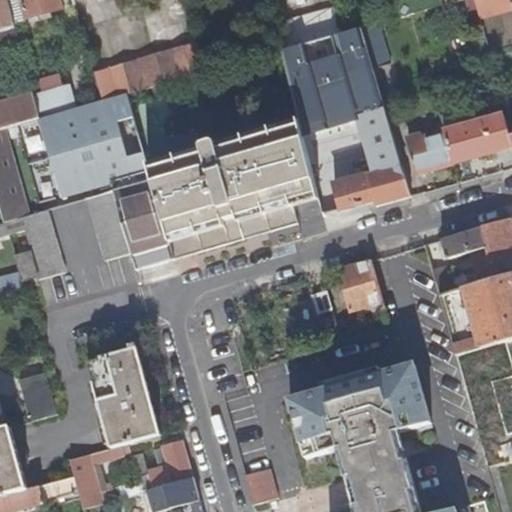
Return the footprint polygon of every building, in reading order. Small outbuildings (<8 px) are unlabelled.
[(0,0),(0,54),(10,52),(16,74),(27,72),(12,17),(8,0),(0,0)] [(8,0),(12,17),(24,13),(27,22),(62,12),(59,0),(8,0)] [(395,0),(401,20),(410,17),(442,8),(439,0),(395,0)] [(439,0),(442,8),(460,3),(470,0),(439,0)] [(294,50),(342,36),(335,10),(273,28),(280,54),(294,50)] [(403,201),(411,199),(374,71),(365,40),(362,31),(342,36),(294,50),(280,54),(279,54),(301,130),(355,114),(357,120),(373,176),(335,186),(342,213),(374,204),(375,209),(387,205),(403,201)] [(365,40),(374,71),(390,66),(381,36),(365,40)] [(102,105),(127,98),(203,76),(195,47),(94,76),(102,105)] [(34,101),(40,122),(67,115),(58,81),(31,88),(33,96),(34,101)] [(0,104),(0,110),(34,101),(33,96),(0,104)] [(160,266),(176,262),(176,260),(150,175),(127,98),(102,105),(67,115),(40,122),(30,125),(15,130),(37,205),(94,189),(97,198),(114,194),(132,256),(137,273),(160,266)] [(0,133),(0,134),(15,130),(30,125),(40,122),(34,101),(0,110),(0,133)] [(333,127),(357,120),(355,114),(301,130),(302,135),(320,130),(333,127)] [(444,133),(453,166),(511,149),(511,139),(505,116),(444,133)] [(336,138),(333,127),(320,130),(323,141),(336,138)] [(293,204),(319,196),(302,135),(301,130),(219,154),(218,149),(214,147),(206,149),(203,153),(205,159),(150,175),(176,260),(246,239),(243,231),(269,224),(271,231),(298,223),(293,204)] [(0,133),(0,208),(4,223),(22,218),(24,218),(0,134),(0,133)] [(418,176),(453,166),(444,133),(421,140),(420,137),(408,140),(418,176)] [(106,263),(132,256),(114,194),(97,198),(89,201),(106,263)] [(66,274),(48,211),(24,218),(22,218),(27,233),(40,281),(66,274)] [(4,223),(8,238),(27,233),(22,218),(4,223)] [(458,357),(511,342),(511,228),(510,223),(483,231),(488,250),(487,250),(495,281),(481,285),(456,292),(441,296),(458,357)] [(272,234),(271,231),(269,224),(243,231),(246,239),(246,242),(272,234)] [(488,250),(483,231),(464,236),(443,242),(448,261),(473,254),(487,250),(488,250)] [(481,285),(495,281),(487,250),(473,254),(481,285)] [(13,258),(18,275),(20,283),(37,278),(30,253),(13,258)] [(371,263),(340,272),(352,313),(370,308),(375,326),(387,323),(371,263)] [(433,270),(441,296),(456,292),(449,266),(433,270)] [(0,279),(0,289),(3,301),(24,295),(20,283),(18,275),(0,279)] [(327,291),(311,295),(317,316),(332,312),(327,291)] [(332,316),(322,319),(325,329),(335,327),(332,316)] [(334,337),(346,345),(353,332),(339,336),(334,337)] [(324,337),(311,342),(314,351),(327,346),(324,337)] [(511,462),(511,342),(458,357),(474,415),(489,469),(493,468),(511,462)] [(122,448),(161,438),(137,347),(131,348),(132,352),(89,363),(111,451),(122,448)] [(340,451),(340,453),(356,511),(455,511),(451,511),(419,511),(399,437),(398,435),(396,428),(409,424),(411,431),(417,430),(431,426),(414,367),(382,376),(352,385),(323,393),(290,402),(302,446),(310,444),(314,458),(331,454),(334,447),(340,451)] [(379,369),(350,377),(352,385),(382,376),(379,369)] [(18,380),(30,422),(56,415),(45,374),(18,380)] [(321,385),(323,393),(352,385),(350,377),(321,385)] [(396,428),(398,435),(411,431),(409,424),(396,428)] [(0,498),(19,493),(27,491),(10,428),(0,430),(0,498)] [(183,439),(181,432),(166,436),(168,443),(183,439)] [(186,450),(184,443),(162,449),(167,468),(147,473),(152,491),(194,480),(186,450)] [(306,461),(314,458),(310,444),(302,446),(306,461)] [(124,455),(122,448),(111,451),(70,462),(74,478),(83,510),(103,504),(93,467),(111,462),(124,455)] [(511,511),(511,462),(493,468),(506,511),(511,511)] [(271,471),(246,478),(254,507),(279,500),(271,471)] [(194,480),(152,491),(147,492),(152,511),(163,511),(191,504),(193,511),(203,511),(197,492),(194,480)] [(121,499),(147,492),(144,482),(118,488),(121,499)] [(0,498),(0,511),(11,511),(39,504),(38,499),(52,494),(51,490),(56,488),(54,483),(27,491),(19,493),(0,498)]
